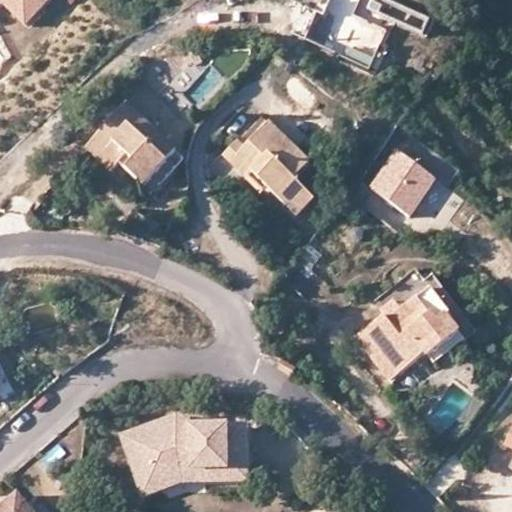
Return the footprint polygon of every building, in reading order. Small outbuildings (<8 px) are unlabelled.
[(0,0),(0,7),(1,8),(21,28),(48,0),(0,0)] [(360,0),(330,0),(324,15),(314,11),(302,37),(369,68),(386,31),(353,16),(360,0)] [(330,0),(319,0),(314,11),(324,15),(330,0)] [(124,105),(88,147),(111,168),(117,163),(150,192),(181,156),(124,105)] [(258,123),(224,158),(248,180),(252,177),(295,219),(312,203),(293,183),(305,169),(258,123)] [(111,168),(88,147),(85,151),(108,172),(111,168)] [(397,155),(370,191),(408,219),(435,183),(397,155)] [(429,294),(400,314),(387,324),(385,322),(359,342),(390,384),(422,360),(429,369),(462,344),(445,321),(448,319),(429,294)] [(387,324),(400,314),(393,304),(379,314),(385,322),(387,324)] [(296,373),(281,365),(277,373),(292,380),(296,373)] [(250,486),(250,429),(193,430),(183,430),(179,419),(123,439),(141,489),(182,474),(231,474),(231,487),(250,486)] [(193,419),(179,419),(183,430),(193,430),(193,419)] [(231,487),(231,474),(182,474),(141,489),(145,500),(184,487),(231,487)] [(32,511),(21,498),(3,511),(32,511)]
